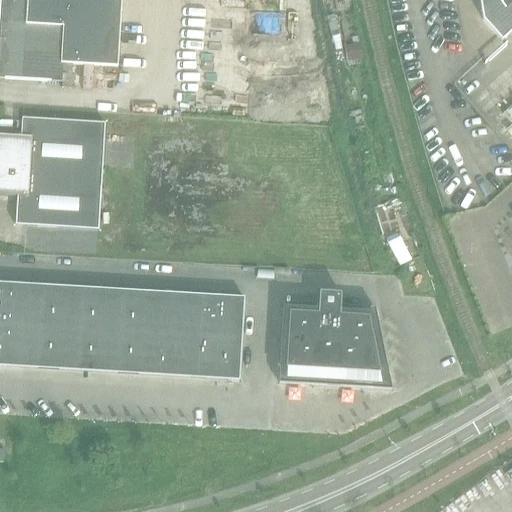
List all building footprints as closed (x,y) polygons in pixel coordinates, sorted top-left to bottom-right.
[(0,0),(0,78),(61,83),(62,64),(117,68),(120,0),(0,0)] [(511,0),(478,0),(482,21),(501,42),(511,32),(511,0)] [(358,43),(344,46),(346,62),(360,59),(358,43)] [(510,123),(511,121),(511,105),(502,114),(510,123)] [(97,231),(103,126),(21,121),(20,139),(0,137),(0,196),(17,197),(15,227),(97,231)] [(399,238),(387,244),(399,266),(411,260),(399,238)] [(0,368),(238,383),(243,301),(0,285),(0,368)] [(283,303),(278,384),(391,391),(374,309),(340,307),(340,295),(318,293),(317,306),(283,303)]
